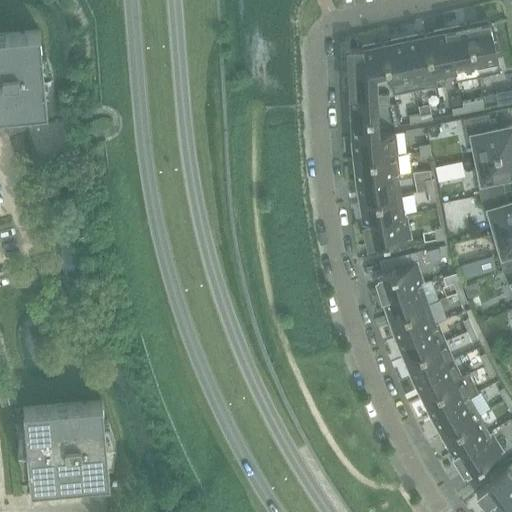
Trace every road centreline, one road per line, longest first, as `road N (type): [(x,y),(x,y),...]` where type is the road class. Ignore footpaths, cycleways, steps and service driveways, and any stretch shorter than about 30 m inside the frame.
road 1 (residential): [(437,0),(326,27),(315,44),(320,204),(365,354),(437,511)]
road 2 (primary): [(326,511),(256,387),(197,226),(171,0)]
road 3 (primary): [(131,0),(159,242),(193,354),(276,511)]
